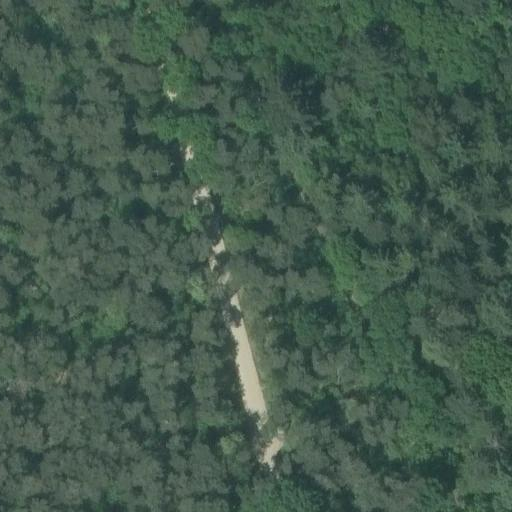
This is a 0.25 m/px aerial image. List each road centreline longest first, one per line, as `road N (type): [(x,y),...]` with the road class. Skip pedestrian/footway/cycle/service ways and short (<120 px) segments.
road 1 (track): [(460,511),(201,0)]
road 2 (track): [(258,404),(165,0)]
